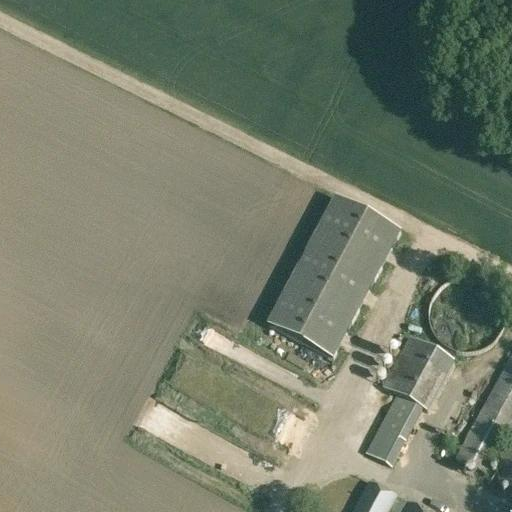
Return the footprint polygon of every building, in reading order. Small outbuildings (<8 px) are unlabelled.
[(269,328),(334,362),(402,235),(337,201),(269,328)] [(431,308),(430,311),(430,315),(429,318),(430,321),(430,324),(431,328),(432,331),(433,334),(434,337),(436,340),(438,342),(440,345),(443,347),(445,349),(448,351),(451,352),(454,354),(457,355),(460,356),(464,356),(467,356),(470,356),(473,356),(477,355),(480,354),(483,353),(486,352),(489,350),(491,348),(494,346),(496,344),(498,341),(500,338),(502,335),(503,332),(504,329),(505,326),(506,323),(506,320),(506,316),(506,313),(505,310),(504,306),(503,303),(502,300),(500,297),(498,294),(496,292),(493,289),(491,287),(488,285),(485,284),(482,282),(478,281),(475,280),(472,280),(468,280),(465,280),(462,280),(458,281),(455,282),(452,283),(449,285),(446,286),(443,288),(441,291),(439,293),(436,296),(435,299),(433,302),(432,305),(431,308)] [(365,456),(391,471),(423,413),(426,414),(454,364),(409,339),(382,390),(397,398),(365,456)] [(258,350),(248,362),(261,373),(271,361),(258,350)] [(498,483),(511,490),(511,355),(465,442),(456,460),(487,477),(494,464),(505,470),(498,483)] [(419,511),(368,485),(353,511),(419,511)]
